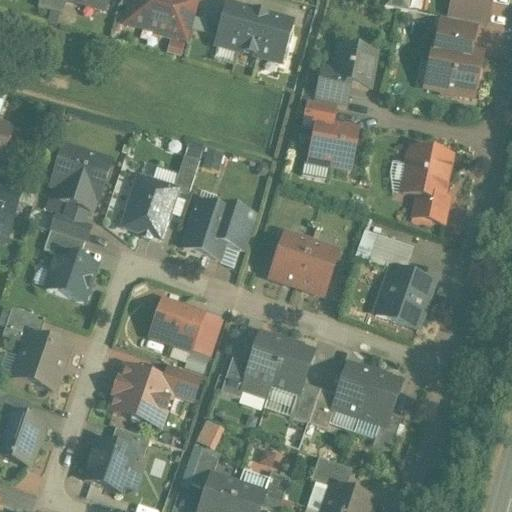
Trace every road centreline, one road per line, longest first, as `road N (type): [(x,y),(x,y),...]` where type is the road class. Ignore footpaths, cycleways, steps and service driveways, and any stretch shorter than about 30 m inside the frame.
road 1 (residential): [(446,373),(128,268),(47,501),(76,511)]
road 2 (residential): [(495,143),(446,373)]
road 3 (residential): [(446,373),(405,511)]
